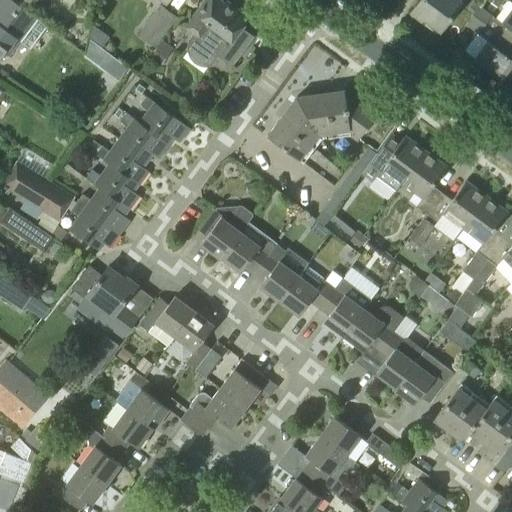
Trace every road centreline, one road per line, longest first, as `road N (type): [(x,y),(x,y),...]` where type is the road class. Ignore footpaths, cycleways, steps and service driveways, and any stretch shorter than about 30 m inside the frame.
road 1 (residential): [(312,375),(166,268),(159,225),(316,9)]
road 2 (tertiary): [(511,150),(316,9)]
road 3 (residential): [(485,507),(312,375)]
road 4 (residential): [(235,485),(178,449),(134,511)]
road 5 (residential): [(312,375),(235,485)]
